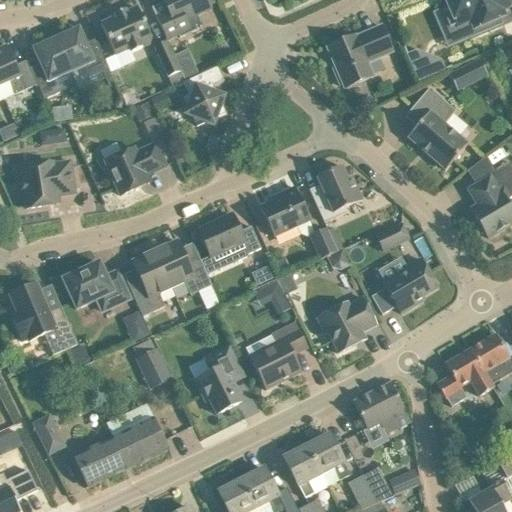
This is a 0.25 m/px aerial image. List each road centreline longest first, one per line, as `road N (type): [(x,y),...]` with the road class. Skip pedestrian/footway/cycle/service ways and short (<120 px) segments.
road 1 (residential): [(0,260),(103,240),(331,139)]
road 2 (tertiary): [(95,511),(410,355)]
road 3 (residential): [(489,304),(435,214),(366,155),(331,139)]
road 4 (residential): [(410,355),(435,511)]
road 5 (residential): [(331,139),(327,125),(263,71),(269,41)]
